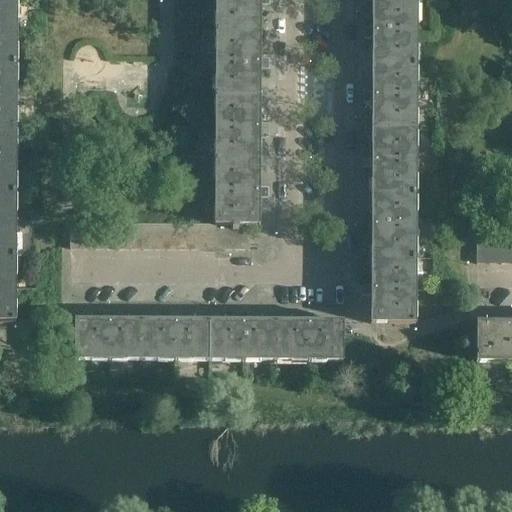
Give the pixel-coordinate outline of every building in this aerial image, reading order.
[(260,33),(259,0),(215,0),(215,33),(260,33)] [(0,65),(16,65),(16,1),(0,1),(0,65)] [(416,67),(417,3),(372,3),(372,67),(416,67)] [(259,98),(260,33),(215,33),(215,97),(259,98)] [(0,129),(16,130),(16,97),(16,65),(0,65),(0,129)] [(416,131),(416,99),(416,67),(372,67),(371,131),(416,131)] [(259,162),(259,98),(215,97),(215,162),(259,162)] [(0,194),(16,194),(16,130),(0,129),(0,194)] [(416,196),(416,131),(371,131),(371,196),(416,196)] [(259,227),(259,162),(215,162),(214,226),(214,227),(249,227),(259,227)] [(0,258),(15,258),(16,194),(0,194),(0,258)] [(415,260),(416,196),(371,196),(371,260),(415,260)] [(83,251),(83,226),(70,226),(70,251),(83,251)] [(95,251),(95,226),(83,226),(83,251),(95,251)] [(107,251),(107,226),(95,226),(95,251),(107,251)] [(119,251),(119,226),(107,226),(107,251),(119,251)] [(131,251),(131,226),(119,226),(119,251),(131,251)] [(143,251),(143,226),(131,226),(131,251),(143,251)] [(155,251),(155,226),(143,226),(143,251),(155,251)] [(167,251),(167,226),(155,226),(155,251),(167,251)] [(179,251),(179,226),(167,226),(167,251),(179,251)] [(191,251),(191,226),(179,226),(179,251),(191,251)] [(203,251),(203,226),(191,226),(191,251),(203,251)] [(249,251),(249,227),(214,227),(214,226),(203,226),(203,251),(249,251)] [(489,265),(489,237),(476,237),(476,265),(489,265)] [(501,265),(501,237),(489,237),(489,265),(501,265)] [(511,265),(511,237),(501,237),(501,265),(511,265)] [(0,323),(15,323),(15,258),(0,258),(0,323)] [(415,325),(415,292),(415,260),(371,260),(370,325),(415,325)] [(142,362),(142,322),(114,322),(114,313),(104,313),(103,322),(75,322),(74,362),(142,362)] [(208,363),(209,322),(180,322),(180,313),(170,313),(170,322),(142,322),(142,362),(208,363)] [(275,363),(275,322),(247,322),(247,314),(237,314),(237,322),(209,322),(208,363),(275,363)] [(342,363),(342,337),(343,323),(314,323),(314,314),(303,314),(303,323),(275,322),(275,363),(342,363)] [(511,364),(511,319),(504,319),(504,323),(476,323),(475,364),(511,364)]
